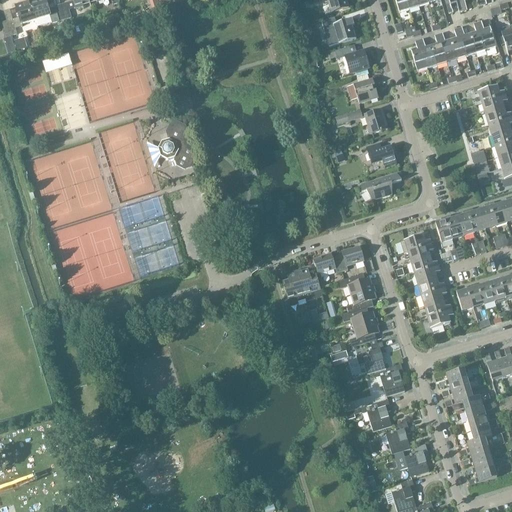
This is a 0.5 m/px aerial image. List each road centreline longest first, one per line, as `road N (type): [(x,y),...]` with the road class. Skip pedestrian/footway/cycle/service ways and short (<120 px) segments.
road 1 (residential): [(371,226),(421,207),(431,191),(405,108)]
road 2 (residential): [(462,509),(414,361)]
road 3 (residential): [(414,361),(371,226)]
road 4 (residential): [(249,272),(286,251),(371,226)]
road 5 (residential): [(249,272),(219,286),(186,200)]
